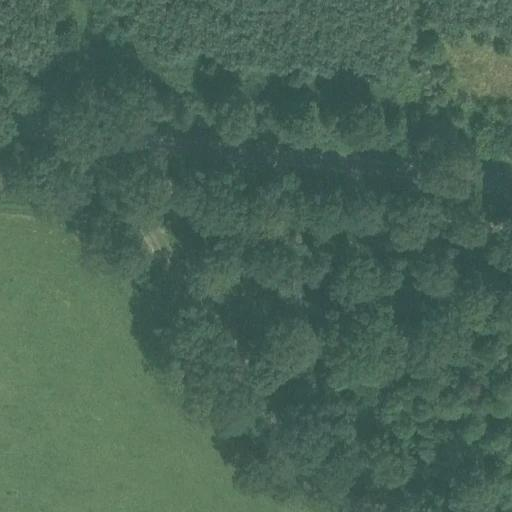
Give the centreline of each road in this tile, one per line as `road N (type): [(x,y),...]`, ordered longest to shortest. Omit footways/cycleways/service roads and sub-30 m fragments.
road 1 (tertiary): [(511,186),(0,126)]
road 2 (track): [(111,139),(139,215),(181,289),(282,422),(341,473),(405,511)]
